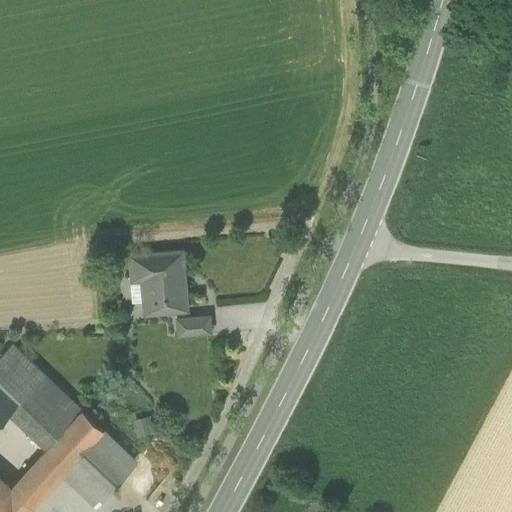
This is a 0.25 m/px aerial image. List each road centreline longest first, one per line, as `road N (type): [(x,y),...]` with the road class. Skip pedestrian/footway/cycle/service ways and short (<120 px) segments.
road 1 (secondary): [(222,511),(355,246)]
road 2 (secondary): [(355,246),(441,0)]
road 3 (unclassified): [(511,267),(355,246)]
